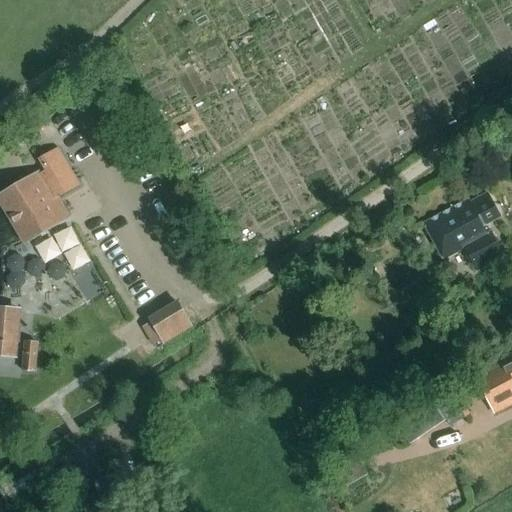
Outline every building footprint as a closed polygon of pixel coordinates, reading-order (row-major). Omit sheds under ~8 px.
[(452,107),(468,100),(462,86),(473,82),(467,68),(440,80),(452,107)] [(42,172),(0,197),(0,200),(24,241),(26,245),(70,219),(57,197),(59,196),(61,199),(81,187),(58,149),(38,161),(44,171),(42,173),(42,172)] [(499,219),(485,194),(467,203),(465,201),(430,219),(423,223),(442,260),(450,256),(464,248),(476,272),(504,257),(491,234),(486,236),(481,228),(499,219)] [(143,330),(156,353),(163,349),(163,348),(192,331),(179,309),(143,330)] [(0,356),(14,358),(22,359),(23,345),(15,345),(18,314),(0,312),(0,356)] [(32,344),(25,343),(23,372),(30,373),(35,373),(38,345),(32,344)] [(511,354),(488,367),(492,374),(477,382),(496,416),(511,406),(511,354)] [(454,393),(434,404),(445,423),(449,429),(468,418),(454,393)] [(434,404),(399,427),(411,445),(445,423),(434,404)] [(124,511),(114,476),(94,482),(98,496),(102,496),(103,511),(124,511)]
